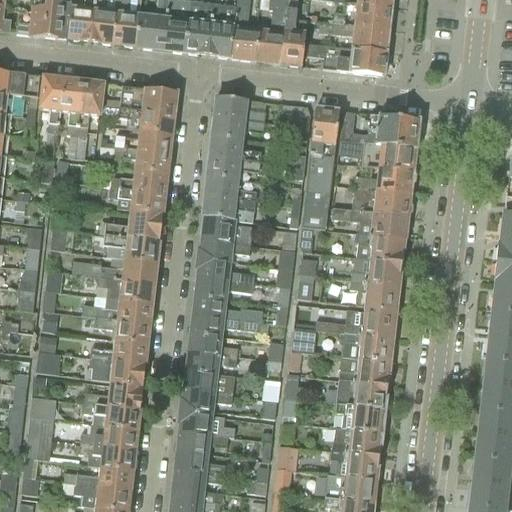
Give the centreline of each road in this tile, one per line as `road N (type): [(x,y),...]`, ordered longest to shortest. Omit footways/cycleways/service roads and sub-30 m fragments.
road 1 (residential): [(196,73),(143,511)]
road 2 (tertiary): [(420,511),(467,106)]
road 3 (residential): [(467,106),(196,73)]
road 4 (residential): [(196,73),(0,51)]
